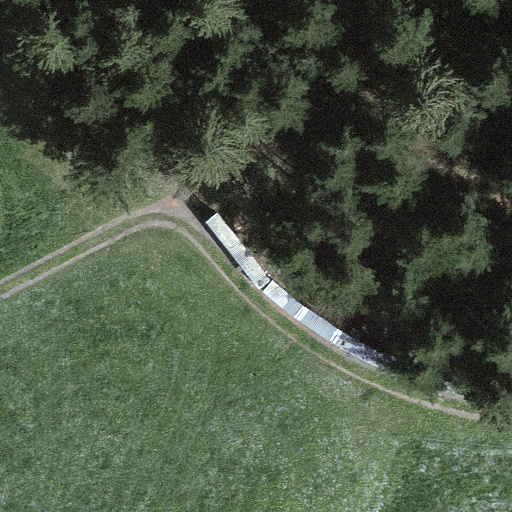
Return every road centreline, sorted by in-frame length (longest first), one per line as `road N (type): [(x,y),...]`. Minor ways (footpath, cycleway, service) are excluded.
road 1 (track): [(511,417),(435,403),(308,344),(175,222),(118,218),(0,278)]
road 2 (track): [(145,215),(414,41),(461,0)]
road 3 (track): [(0,47),(118,218)]
